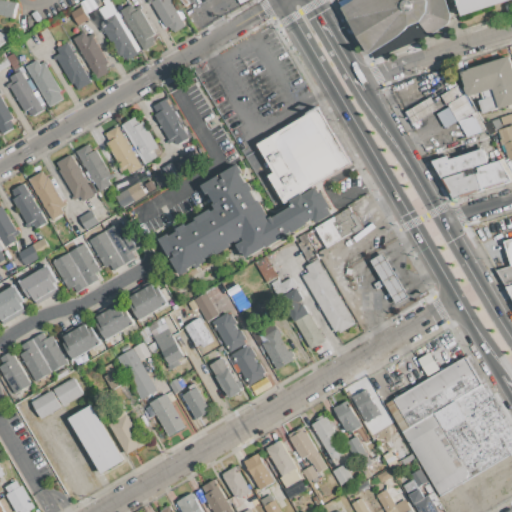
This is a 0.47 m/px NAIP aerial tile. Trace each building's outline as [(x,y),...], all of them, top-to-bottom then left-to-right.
[(0,14),(0,0),(9,0),(18,2),(14,18),(0,14)] [(151,2),(153,0),(169,0),(185,26),(175,32),(173,29),(171,30),(168,26),(166,28),(151,2)] [(339,0),(372,59),(430,35),(448,22),(449,13),(445,0),(339,0)] [(456,0),(462,16),(507,0),(456,0)] [(121,11),(132,4),(134,8),(138,6),(154,34),(151,36),(154,43),(143,49),(121,11)] [(71,13),(81,7),(88,19),(78,25),(71,13)] [(103,20),(114,14),(137,53),(122,62),(102,28),(106,25),(103,20)] [(0,45),(0,32),(9,35),(8,39),(0,45)] [(72,39),(84,32),(86,36),(91,33),(108,63),(105,65),(108,69),(106,70),(108,72),(96,79),(72,39)] [(56,49),(67,42),(91,82),(77,91),(73,83),(71,84),(54,56),(58,53),(56,49)] [(460,72),(509,56),(511,66),(511,103),(482,113),(478,101),(482,100),(479,92),(468,96),(460,72)] [(27,66),(39,59),(42,63),(44,62),(60,89),(58,91),(63,99),(48,108),(31,79),(33,78),(27,66)] [(10,76),(20,70),(43,109),(33,115),(32,112),(29,114),(27,111),(24,112),(9,86),(14,83),(10,76)] [(448,105),(464,95),(458,85),(441,96),(447,105),(448,105)] [(0,130),(0,95),(14,119),(11,120),(15,127),(2,134),(0,130)] [(448,105),(464,95),(474,112),(458,121),(448,105)] [(406,112),(430,97),(437,109),(412,123),(406,112)] [(154,104),(165,98),(189,139),(178,145),(175,140),(170,142),(154,114),(158,111),(154,104)] [(352,164),(285,203),(268,175),(275,171),(259,145),(319,109),(352,164)] [(511,113),(490,120),(497,130),(500,139),(498,140),(500,144),(504,143),(509,160),(511,158),(511,113)] [(121,125),(134,117),(137,122),(142,119),(157,144),(159,143),(162,149),(162,153),(159,156),(144,165),(121,125)] [(126,167),(122,170),(105,142),(109,140),(105,133),(117,126),(141,167),(130,174),(126,167)] [(107,179),(111,185),(100,192),(77,152),(88,146),(91,151),(95,150),(111,177),(107,179)] [(487,161),(441,177),(431,161),(448,156),(449,159),(483,149),(487,161)] [(57,172),(61,170),(57,162),(71,154),(94,195),(80,203),(76,196),(72,198),(57,172)] [(511,180),(454,199),(443,179),(464,172),(466,177),(479,173),(477,168),(503,160),(511,173),(511,180)] [(159,239),(168,234),(170,236),(178,231),(176,228),(185,223),(186,226),(197,220),(196,218),(211,208),(213,211),(216,210),(213,204),(215,203),(209,192),(207,194),(201,185),(237,164),(242,173),(241,174),(246,182),(247,181),(253,190),(252,191),(257,201),(259,199),(269,215),(267,217),(268,219),(293,204),(291,201),(302,194),(303,195),(317,187),(320,192),(322,191),(331,206),(329,208),(332,213),(316,223),(313,218),(307,222),(308,224),(293,233),(291,231),(283,236),(284,237),(267,247),(266,246),(245,258),(237,245),(244,241),(242,237),(231,244),(232,245),(217,255),(216,253),(206,259),(207,261),(195,268),(193,266),(189,269),(190,271),(181,276),(159,239)] [(154,177),(163,172),(168,181),(159,187),(154,177)] [(61,210),(63,213),(52,219),(29,180),(40,174),(42,178),(47,175),(66,207),(61,210)] [(144,184),(151,180),(156,188),(149,192),(144,184)] [(12,189),(23,183),(46,222),(35,229),(31,222),(27,224),(12,198),(16,196),(12,189)] [(133,201),(127,190),(138,183),(145,194),(133,201)] [(116,196),(127,190),(133,201),(122,207),(116,196)] [(0,238),(0,206),(2,205),(17,231),(11,234),(16,241),(5,247),(0,238)] [(315,228),(349,208),(353,213),(355,212),(363,226),(326,247),(315,228)] [(91,210),(98,223),(85,230),(78,218),(91,210)] [(89,240),(120,222),(136,248),(132,251),(135,257),(114,270),(110,264),(105,267),(89,240)] [(33,245),(44,239),(51,251),(40,257),(33,245)] [(52,262),(84,243),(100,270),(95,273),(99,279),(76,292),(72,286),(68,289),(52,262)] [(18,253),(33,245),(40,257),(25,266),(18,253)] [(370,261),(383,253),(409,297),(396,305),(370,261)] [(277,276),(264,256),(254,262),(266,282),(277,276)] [(317,260),(355,324),(340,332),(338,329),(335,332),(302,276),(309,272),(306,267),(317,260)] [(511,281),(504,284),(499,269),(511,266),(511,265),(511,281)] [(20,282),(48,266),(57,281),(53,284),(58,292),(37,304),(32,296),(29,298),(20,282)] [(0,292),(14,284),(25,302),(22,303),(26,311),(3,324),(0,318),(0,292)] [(136,322),(127,305),(132,303),(129,298),(152,284),(155,290),(159,288),(168,304),(136,322)] [(310,349),(281,297),(295,289),(324,341),(310,349)] [(195,300),(206,293),(218,314),(207,321),(195,300)] [(105,341),(96,324),(100,322),(97,317),(118,305),(121,310),(124,308),(134,324),(105,341)] [(214,321),(227,313),(229,316),(231,314),(237,323),(234,325),(238,331),(241,330),(247,340),(243,341),(245,344),(231,351),(214,321)] [(185,327),(201,318),(213,340),(201,348),(199,344),(196,346),(185,327)] [(63,337),(86,324),(90,330),(94,327),(102,342),(71,359),(62,344),(66,342),(63,337)] [(153,337),(168,328),(184,357),(178,360),(181,364),(170,370),(167,364),(168,363),(153,337)] [(261,344),(268,341),(265,336),(276,329),(288,351),(290,350),(295,358),(276,369),(261,344)] [(21,355),(24,352),(21,346),(44,333),(47,339),(53,336),(67,363),(36,381),(21,355)] [(233,354),(246,346),(248,348),(250,347),(256,357),(254,359),(257,365),(260,363),(267,375),(250,385),(233,354)] [(117,357),(133,348),(158,391),(141,400),(117,357)] [(0,368),(0,366),(3,364),(0,358),(12,351),(31,384),(14,394),(0,368)] [(417,359),(426,375),(438,369),(429,352),(417,359)] [(385,404),(468,355),(511,429),(511,451),(438,495),(385,404)] [(208,366),(222,358),(241,391),(227,399),(208,366)] [(103,376),(107,375),(103,368),(110,364),(114,370),(118,368),(126,382),(111,390),(103,376)] [(54,389),(74,377),(83,394),(63,406),(54,389)] [(168,384),(176,379),(182,389),(173,394),(168,384)] [(182,396),(190,392),(187,387),(194,383),(210,411),(195,419),(182,396)] [(353,396),(366,389),(380,414),(367,421),(353,396)] [(32,402),(52,391),(61,408),(42,419),(32,402)] [(149,403),(166,394),(185,427),(168,436),(149,403)] [(334,408),(347,401),(361,425),(348,433),(334,408)] [(70,418),(91,406),(97,416),(98,415),(124,460),(101,473),(70,418)] [(109,425),(116,421),(113,416),(125,410),(144,444),(126,454),(109,425)] [(311,424),(316,421),(315,419),(324,413),(346,452),(332,460),(311,424)] [(382,424),(391,419),(397,430),(389,435),(382,424)] [(287,435),(291,432),(292,433),(296,431),(295,430),(302,426),(326,469),(318,473),(312,463),(310,463),(307,458),(302,461),(287,435)] [(345,441),(355,436),(371,464),(366,467),(361,469),(345,441)] [(266,448),(280,440),(302,478),(284,488),(278,478),(282,476),(266,448)] [(243,461),(258,452),(275,482),(260,491),(243,461)] [(332,470),(343,463),(352,478),(340,484),(332,470)] [(390,467),(395,464),(400,472),(394,476),(390,467)] [(222,474),(238,465),(252,491),(237,500),(222,474)] [(302,471),(311,466),(317,476),(308,481),(302,471)] [(366,467),(371,476),(367,479),(361,469),(366,467)] [(377,476),(389,469),(393,476),(381,482),(377,476)] [(410,475),(421,469),(428,481),(407,493),(403,485),(412,480),(410,475)] [(16,511),(6,494),(8,492),(5,487),(16,481),(19,486),(21,485),(34,508),(28,511),(20,511),(18,511),(16,511)] [(213,511),(204,495),(206,493),(202,487),(213,481),(217,487),(219,486),(233,511),(213,511)] [(420,511),(410,494),(419,489),(424,498),(434,492),(442,506),(436,509),(437,511),(420,511)] [(182,511),(176,502),(192,493),(202,511),(182,511)] [(267,511),(260,500),(271,494),(281,511),(279,511),(267,511)] [(381,501),(389,496),(395,505),(395,506),(394,506),(386,511),(381,501)] [(357,511),(352,503),(361,498),(369,511),(357,511)] [(397,511),(394,506),(395,506),(395,505),(405,499),(412,511),(397,511)]
